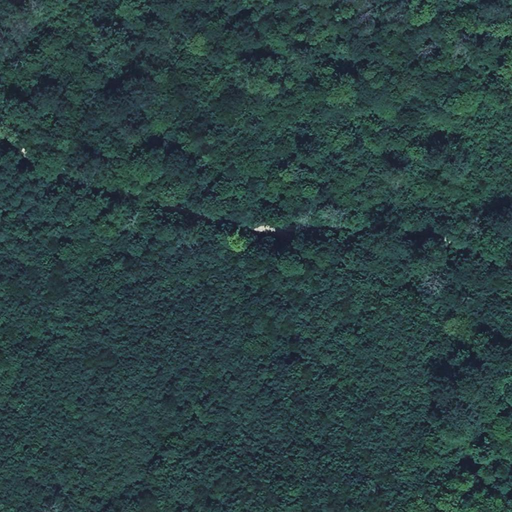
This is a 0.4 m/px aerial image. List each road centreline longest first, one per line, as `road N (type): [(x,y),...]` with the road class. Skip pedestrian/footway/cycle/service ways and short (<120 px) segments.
road 1 (track): [(0,129),(37,161),(74,177),(191,214),(287,230)]
road 2 (track): [(511,342),(333,268),(287,230)]
road 3 (track): [(287,230),(430,236),(511,264)]
